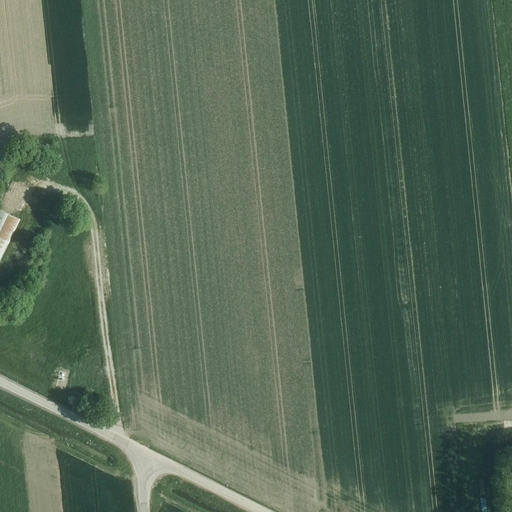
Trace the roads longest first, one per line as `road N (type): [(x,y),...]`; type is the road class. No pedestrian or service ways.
road 1 (track): [(114,439),(92,213),(84,197),(24,175)]
road 2 (tertiary): [(138,449),(0,382)]
road 3 (unclassified): [(262,511),(138,449)]
